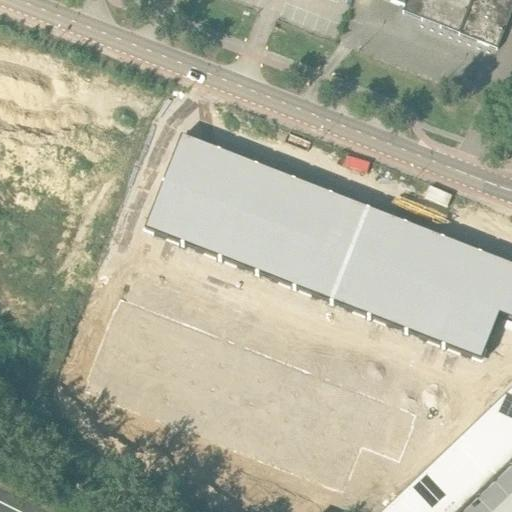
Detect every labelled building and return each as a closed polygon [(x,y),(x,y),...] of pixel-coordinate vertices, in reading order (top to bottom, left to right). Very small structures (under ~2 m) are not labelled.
[(511,0),(381,0),(405,9),(403,15),(497,51),(511,12),(511,0)] [(185,145),(167,192),(204,206),(223,160),(185,145)] [(223,160),(204,206),(241,221),(260,175),(223,160)] [(260,175),(241,221),(278,235),(297,190),(260,175)] [(297,190),(278,235),(315,250),(334,204),(297,190)] [(167,192),(147,238),(185,253),(204,206),(167,192)] [(334,204),(315,250),(352,265),(371,219),(334,204)] [(204,206),(185,253),(222,267),(241,221),(204,206)] [(371,219),(352,265),(389,280),(408,234),(371,219)] [(241,221),(222,267),(259,282),(278,235),(241,221)] [(408,234),(389,280),(426,294),(445,248),(408,234)] [(278,235),(259,282),(296,297),(315,250),(278,235)] [(445,248),(426,294),(463,309),(482,263),(445,248)] [(315,250),(296,297),(333,311),(352,265),(315,250)] [(511,274),(482,263),(463,309),(500,323),(511,293),(511,274)] [(352,265),(333,311),(370,326),(389,280),(352,265)] [(389,280),(370,326),(407,341),(426,294),(389,280)] [(511,293),(500,323),(499,324),(511,329),(511,293)] [(426,294),(407,341),(444,355),(463,309),(426,294)] [(122,301),(103,348),(140,363),(159,316),(122,301)] [(463,309),(444,355),(481,370),(499,324),(500,323),(463,309)] [(159,316),(140,363),(177,378),(196,331),(159,316)] [(196,331),(177,378),(214,392),(233,346),(196,331)] [(233,346),(214,392),(251,407),(270,360),(233,346)] [(103,348),(84,393),(121,408),(140,363),(103,348)] [(270,360),(251,407),(288,421),(307,375),(270,360)] [(140,363),(121,408),(159,423),(177,378),(140,363)] [(307,375),(288,421),(325,436),(344,390),(307,375)] [(177,378),(159,423),(196,438),(214,392),(177,378)] [(344,390),(325,436),(363,451),(381,404),(344,390)] [(214,392),(196,438),(233,453),(251,407),(214,392)] [(511,401),(508,397),(491,413),(511,434),(511,401)] [(363,451),(362,452),(400,466),(419,419),(381,404),(363,451)] [(251,407),(233,453),(269,467),(288,421),(251,407)] [(511,434),(491,413),(474,429),(511,467),(511,466),(511,434)] [(288,421),(269,467),(307,482),(325,436),(288,421)] [(474,429),(458,445),(494,483),(511,467),(474,429)] [(325,436),(307,482),(344,496),(362,452),(363,451),(325,436)] [(458,445),(441,461),(477,499),(494,483),(458,445)] [(441,461),(424,477),(457,511),(463,511),(477,499),(441,461)] [(457,511),(424,477),(407,493),(425,511),(457,511)] [(425,511),(407,493),(391,510),(392,511),(425,511)]
